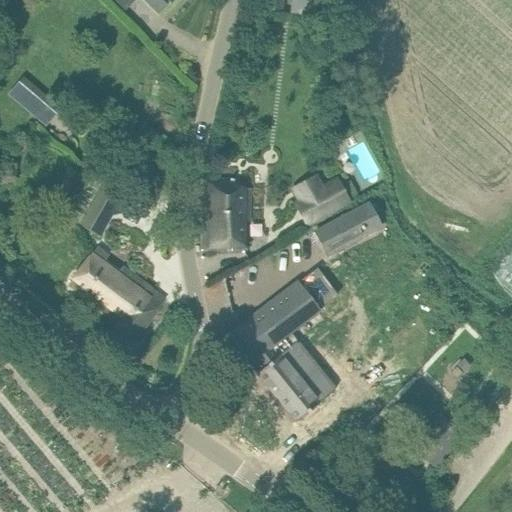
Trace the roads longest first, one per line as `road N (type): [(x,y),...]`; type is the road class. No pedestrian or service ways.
road 1 (unclassified): [(165,418),(198,351),(186,256),(187,174),(230,0)]
road 2 (tertiary): [(165,418),(0,293)]
road 3 (tertiary): [(296,511),(165,418)]
